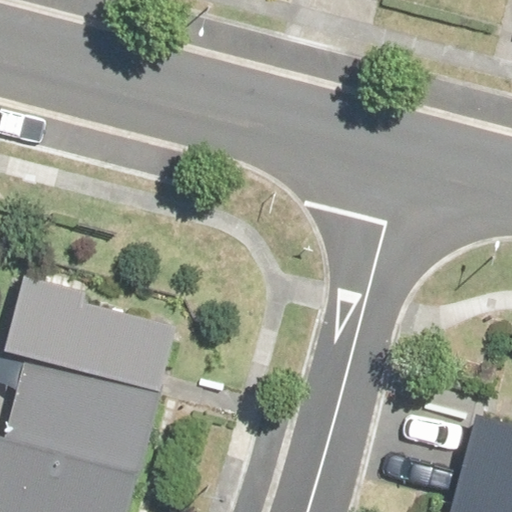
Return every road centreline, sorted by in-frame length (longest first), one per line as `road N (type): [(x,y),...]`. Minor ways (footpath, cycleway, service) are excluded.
road 1 (tertiary): [(0,46),(402,155)]
road 2 (residential): [(402,155),(301,511)]
